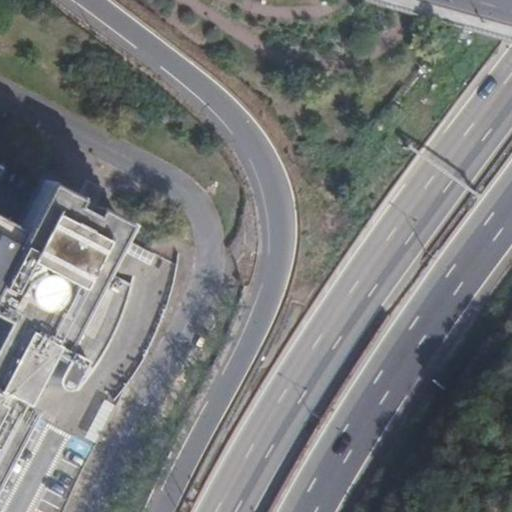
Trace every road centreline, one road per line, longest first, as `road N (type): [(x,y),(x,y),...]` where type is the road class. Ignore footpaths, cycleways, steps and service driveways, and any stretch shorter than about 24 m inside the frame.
road 1 (motorway): [(78,0),(222,110),(254,151),(277,226),(263,308),(156,511)]
road 2 (residential): [(87,511),(195,303),(204,232),(177,191),(0,97)]
road 3 (motorway): [(511,74),(370,258),(210,511)]
road 4 (motorway): [(313,511),(511,206)]
